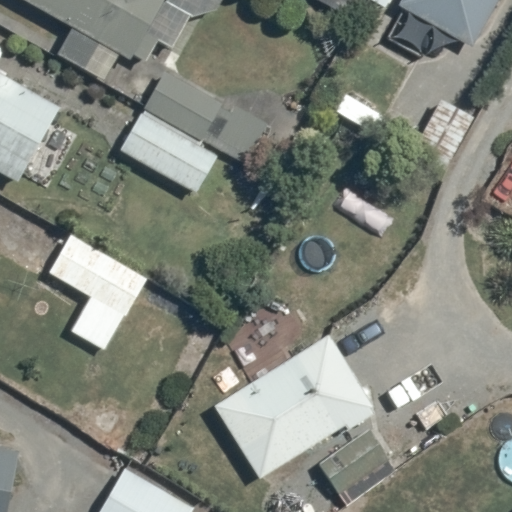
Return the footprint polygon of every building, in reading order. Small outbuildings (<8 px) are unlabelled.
[(22,0),(80,32),(65,58),(111,84),(128,55),(158,71),(171,49),(180,54),(199,20),(173,6),(176,0),(22,0)] [(316,0),(352,22),(365,0),(316,0)] [(507,0),(413,0),(408,8),(479,49),(507,0)] [(0,174),(24,190),(71,115),(0,69),(0,174)] [(228,159),(146,112),(123,152),(204,199),(228,159)] [(52,273),(56,276),(97,299),(79,332),(114,352),(155,280),(74,234),(52,273)] [(223,410),(268,481),(381,411),(334,336),(297,359),(300,362),(223,410)] [(0,450),(0,511),(13,511),(24,454),(0,450)] [(128,466),(101,511),(204,511),(205,510),(128,466)]
